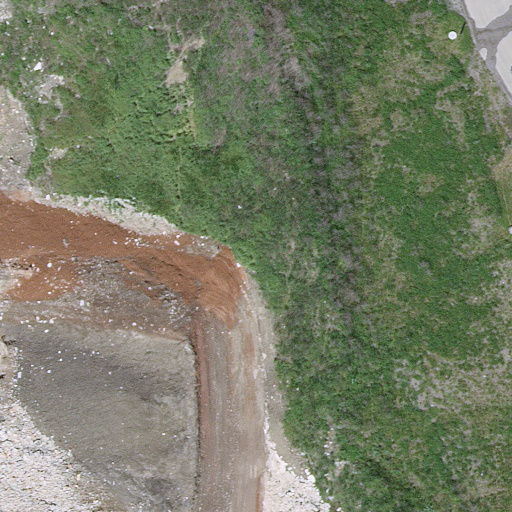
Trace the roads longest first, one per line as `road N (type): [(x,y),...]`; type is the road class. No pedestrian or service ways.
road 1 (track): [(511,177),(488,171),(405,180),(209,287),(0,363)]
road 2 (track): [(15,361),(266,0)]
